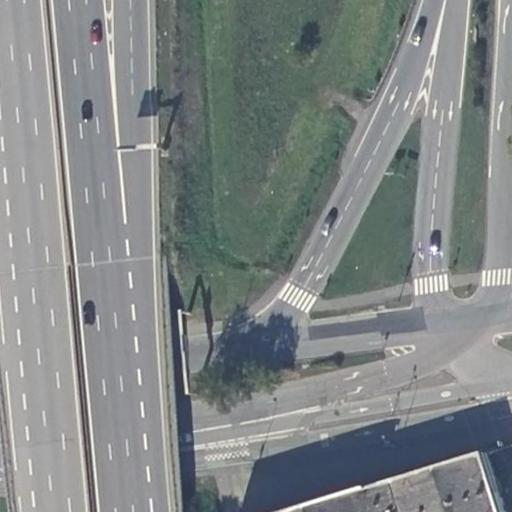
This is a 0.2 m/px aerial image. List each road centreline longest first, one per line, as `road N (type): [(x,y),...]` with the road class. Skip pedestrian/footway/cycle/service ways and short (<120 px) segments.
road 1 (trunk): [(140,511),(155,471),(131,0)]
road 2 (trunk): [(7,0),(60,511)]
road 3 (trunk): [(125,511),(78,0)]
road 4 (primary): [(31,451),(511,382)]
road 5 (trunk): [(31,451),(387,378),(463,347)]
road 6 (trunk): [(434,0),(400,99),(333,236),(299,297),(242,352)]
road 7 (trunk): [(457,0),(430,272),(442,328)]
road 8 (primary): [(242,352),(0,380)]
road 9 (primary): [(442,328),(242,352)]
road 10 (trunk): [(504,201),(511,75)]
